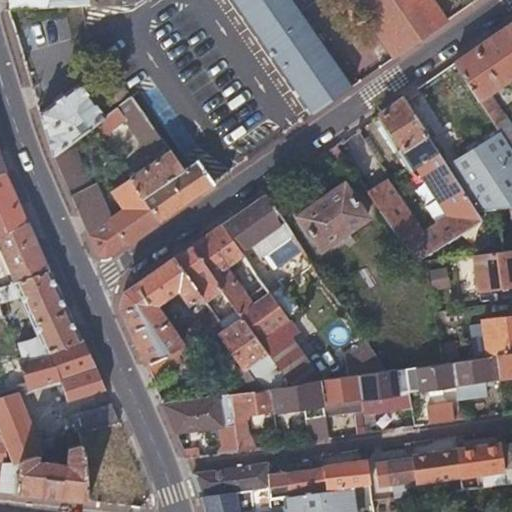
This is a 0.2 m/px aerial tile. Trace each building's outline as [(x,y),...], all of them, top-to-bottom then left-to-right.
[(355,0),(394,56),(421,38),(448,19),(434,0),(355,0)] [(478,100),(500,133),(511,151),(511,126),(506,117),(504,117),(489,93),(511,77),(511,21),(483,42),(453,62),(478,100)] [(81,83),(41,113),(53,153),(92,125),(105,115),(81,83)] [(164,142),(148,118),(132,95),(105,115),(92,125),(98,131),(104,137),(99,130),(103,126),(107,131),(125,119),(142,143),(138,146),(144,155),(164,142)] [(416,262),(424,260),(471,254),(502,251),(475,209),(447,166),(427,136),(402,97),(380,113),(402,147),(397,150),(410,170),(412,169),(415,174),(419,171),(447,215),(421,231),(387,179),(368,191),(416,262)] [(92,125),(53,153),(60,168),(71,193),(94,184),(84,161),(96,153),(113,178),(126,171),(104,137),(98,131),(92,125)] [(447,166),(475,209),(511,204),(511,151),(500,133),(447,166)] [(335,144),(323,153),(335,169),(347,161),(335,144)] [(130,177),(160,219),(181,205),(199,192),(183,168),(170,150),(130,177)] [(197,159),(183,168),(199,192),(214,182),(197,159)] [(5,170),(0,170),(0,233),(28,221),(15,193),(5,170)] [(140,234),(160,219),(130,177),(114,188),(119,198),(119,199),(125,208),(111,218),(91,231),(90,228),(86,229),(91,240),(98,255),(106,257),(140,234)] [(71,193),(80,213),(99,206),(102,199),(94,184),(71,193)] [(298,216),(321,248),(366,217),(344,184),(321,200),(298,216)] [(264,194),(277,212),(290,204),(277,185),(264,194)] [(295,245),(298,243),(277,212),(264,194),(247,206),(222,224),(240,250),(254,242),(263,254),(288,237),(295,245)] [(80,213),(86,229),(90,228),(91,231),(111,218),(102,199),(99,206),(80,213)] [(39,246),(28,221),(0,233),(0,284),(13,281),(15,280),(49,269),(39,246)] [(257,339),(288,317),(270,292),(252,303),(241,287),(227,265),(243,254),(240,250),(222,224),(206,235),(191,245),(226,294),(235,308),(243,318),(257,339)] [(182,251),(175,256),(205,300),(218,292),(221,297),(226,294),(191,245),(182,251)] [(511,249),(502,251),(471,254),(476,290),(511,285),(511,249)] [(121,307),(146,363),(163,357),(182,344),(175,334),(169,323),(174,320),(167,308),(170,306),(164,297),(179,288),(189,303),(198,298),(201,302),(205,300),(175,256),(152,272),(137,283),(125,291),(121,307)] [(447,266),(429,269),(432,290),(451,287),(447,266)] [(66,308),(49,269),(15,280),(21,294),(39,335),(17,341),(19,355),(80,339),(66,308)] [(252,303),(270,292),(258,275),(241,287),(252,303)] [(0,300),(21,294),(15,280),(13,281),(0,284),(0,300)] [(235,308),(218,319),(225,330),(243,318),(235,308)] [(192,337),(212,323),(218,319),(212,310),(185,328),(192,337)] [(485,356),(496,355),(511,352),(511,316),(480,321),(485,356)] [(270,357),(289,384),(319,380),(289,334),(296,329),(288,317),(257,339),(266,351),(270,357)] [(245,366),(266,351),(257,339),(243,318),(225,330),(222,332),(245,366)] [(146,363),(154,381),(172,369),(174,373),(209,349),(212,323),(192,337),(182,344),(163,357),(146,363)] [(182,344),(192,337),(185,328),(175,334),(182,344)] [(83,338),(80,339),(19,355),(25,381),(26,386),(58,377),(65,397),(104,387),(83,338)] [(350,375),(357,374),(386,370),(378,359),(369,345),(349,360),(350,375)] [(511,352),(496,355),(499,377),(511,375),(511,352)] [(454,361),(456,385),(479,381),(499,377),(496,355),(485,356),(454,361)] [(269,378),(272,387),(289,384),(270,357),(254,368),(252,374),(253,379),(257,382),(263,382),(265,381),(269,378)] [(405,367),(409,391),(434,387),(456,385),(454,361),(443,362),(405,367)] [(357,374),(360,398),(379,395),(390,394),(409,391),(405,367),(386,370),(357,374)] [(319,380),(325,414),(341,411),(355,409),(362,408),(360,398),(357,374),(350,375),(319,380)] [(328,436),(325,414),(319,380),(289,384),(272,387),(270,387),(273,410),(289,408),(307,405),(312,438),(328,436)] [(234,423),(238,449),(256,446),(246,426),(244,414),(273,410),(270,387),(230,393),(234,423)] [(0,425),(14,460),(39,451),(40,451),(17,390),(0,395),(0,425)] [(218,452),(238,449),(234,423),(224,425),(219,394),(164,402),(177,432),(203,428),(219,426),(222,443),(218,452)] [(393,415),(412,412),(409,394),(391,397),(393,415)] [(427,405),(429,422),(454,418),(452,401),(427,405)] [(60,434),(79,430),(119,420),(112,404),(61,414),(57,420),(60,434)] [(355,409),(357,426),(364,424),(362,408),(355,409)] [(79,430),(82,442),(86,441),(105,437),(124,432),(119,420),(79,430)] [(503,467),(499,439),(499,438),(494,439),(494,444),(480,446),(479,446),(456,450),(460,474),(482,471),(484,485),(506,482),(503,467)] [(506,438),(499,439),(503,467),(506,482),(511,481),(511,441),(506,442),(506,438)] [(39,451),(14,460),(0,461),(0,488),(89,498),(85,462),(85,457),(83,447),(87,445),(86,441),(82,442),(68,446),(66,465),(62,465),(58,461),(47,460),(40,461),(38,461),(39,451)] [(432,453),(412,456),(416,480),(418,493),(448,490),(446,476),(460,474),(456,450),(434,453),(432,453)] [(316,455),(318,466),(303,469),(302,469),(286,471),(289,494),(326,489),(323,465),(321,454),(316,455)] [(416,480),(412,456),(395,458),(393,459),(374,461),(377,485),(394,483),(396,496),(418,493),(416,480)] [(85,462),(89,498),(109,500),(106,459),(85,462)] [(326,489),(358,484),(370,482),(367,460),(344,463),(323,465),(326,489)] [(200,486),(203,494),(253,490),(269,489),(267,462),(195,472),(200,486)] [(362,511),(358,484),(326,489),(289,494),(269,497),(270,508),(261,509),(261,511),(362,511)] [(253,490),(255,510),(261,509),(270,508),(269,497),(269,489),(253,490)] [(203,494),(207,511),(249,511),(255,510),(253,490),(203,494)]
